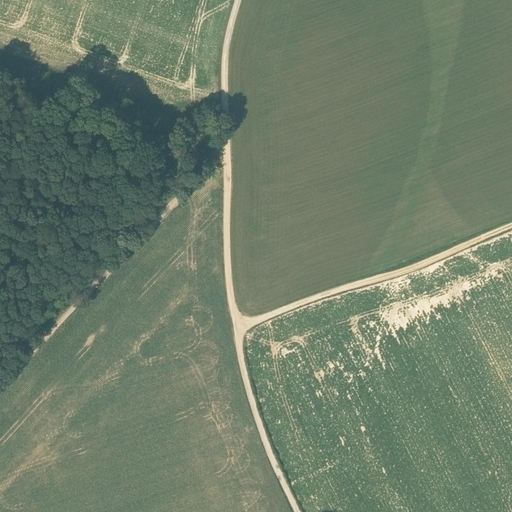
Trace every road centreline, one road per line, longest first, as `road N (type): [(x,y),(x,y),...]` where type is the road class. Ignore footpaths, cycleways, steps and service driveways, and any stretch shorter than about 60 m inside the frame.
road 1 (track): [(236,327),(511,226)]
road 2 (track): [(296,511),(260,430),(236,327)]
road 3 (track): [(0,384),(130,247)]
road 4 (track): [(236,327),(225,149)]
road 5 (unclassified): [(225,140),(225,50),(237,0)]
road 6 (track): [(0,201),(94,226),(130,247)]
road 7 (track): [(130,247),(225,149)]
